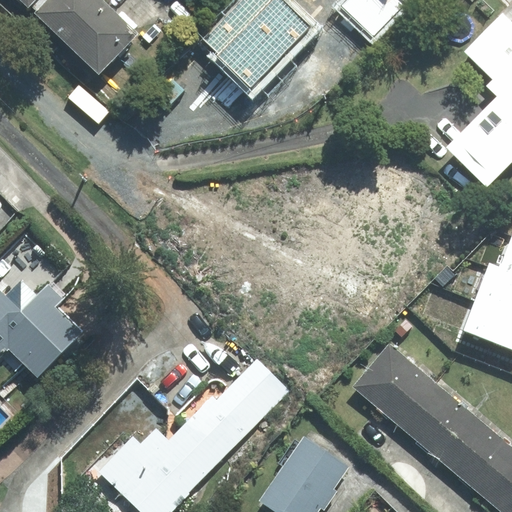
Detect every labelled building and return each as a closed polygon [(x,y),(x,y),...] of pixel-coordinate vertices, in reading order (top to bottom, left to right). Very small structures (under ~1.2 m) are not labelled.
[(30,0),(108,77),(149,35),(113,0),(30,0)] [(289,18),(270,0),(244,0),(225,20),(257,50),(289,18)] [(286,0),(314,26),(276,66),(314,101),(351,60),(401,6),(394,0),(286,0)] [(473,52),(498,79),(492,85),(504,98),(453,144),(494,190),(511,173),(511,1),(496,18),(502,25),(473,52)] [(218,87),(223,122),(279,114),(274,78),(218,87)] [(368,315),(384,281),(394,286),(435,197),(358,162),(317,251),(331,257),(315,291),(368,315)] [(0,359),(11,348),(45,381),(92,334),(64,306),(71,299),(55,283),(43,296),(27,280),(12,296),(5,289),(0,294),(0,359)] [(511,511),(511,441),(398,345),(359,391),(503,511),(511,511)] [(260,363),(173,440),(161,427),(142,443),(136,436),(108,462),(126,482),(152,511),(172,511),(295,402),(260,363)] [(334,511),(322,505),(348,464),(310,440),(270,504),(282,511),(334,511)]
